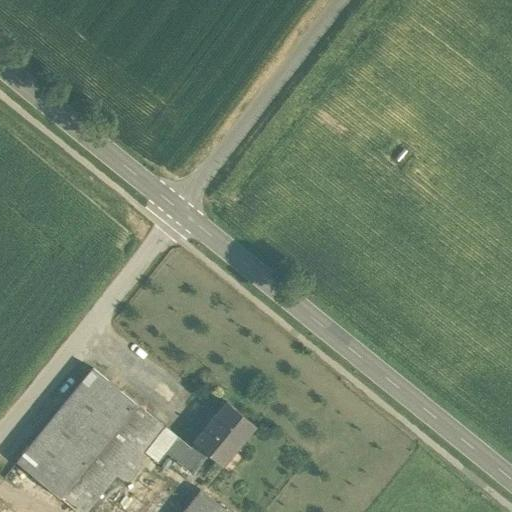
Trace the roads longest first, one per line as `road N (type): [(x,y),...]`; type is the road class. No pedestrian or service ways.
road 1 (secondary): [(511,474),(180,205)]
road 2 (track): [(0,433),(180,205)]
road 3 (residential): [(180,205),(340,0)]
road 4 (secondary): [(180,205),(0,57)]
